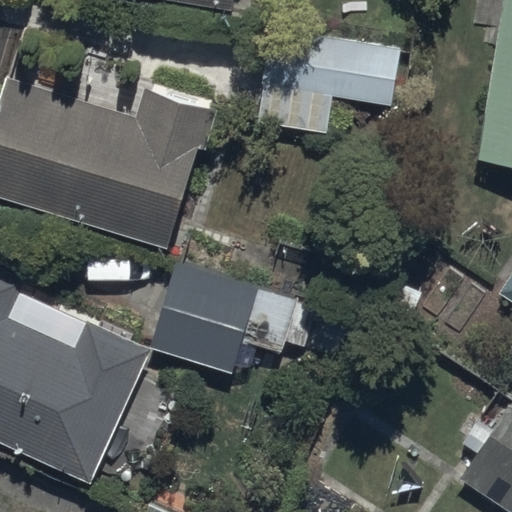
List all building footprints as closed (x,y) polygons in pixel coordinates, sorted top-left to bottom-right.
[(511,0),(506,0),(483,149),(511,154),(511,0)] [(331,132),(338,89),(396,98),(405,42),(273,20),(257,120),(331,132)] [(9,69),(0,99),(0,185),(177,240),(221,95),(149,73),(139,109),(9,69)] [(0,252),(0,429),(99,474),(160,340),(157,339),(95,311),(85,334),(17,303),(33,267),(0,252)] [(157,339),(160,340),(240,366),(250,335),(287,347),(305,291),(184,253),(157,339)] [(511,396),(460,473),(511,508),(511,396)] [(171,511),(131,494),(123,511),(171,511)]
